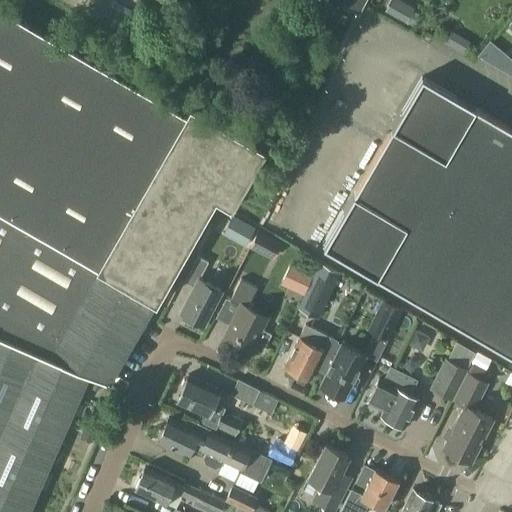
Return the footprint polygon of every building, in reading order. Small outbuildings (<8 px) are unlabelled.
[(358,14),(364,0),(339,0),(344,3),(342,7),(358,14)] [(405,22),(413,7),(400,0),(389,0),(384,10),(405,22)] [(58,332),(184,115),(0,5),(0,511),(26,511),(86,374),(106,384),(117,366),(58,332)] [(451,31),(444,42),(462,53),(469,41),(451,31)] [(322,245),(511,355),(511,128),(421,76),(322,245)] [(58,332),(117,366),(215,198),(232,207),(263,152),(189,110),(186,116),(184,115),(58,332)] [(232,212),(221,232),(243,243),(254,223),(232,212)] [(257,230),(250,245),(272,256),(279,241),(257,230)] [(240,246),(231,271),(255,279),(264,254),(240,246)] [(194,288),(199,279),(208,263),(197,257),(184,282),(194,288)] [(314,273),(298,307),(318,316),(334,282),(339,271),(320,262),(314,273)] [(270,334),(260,328),(266,316),(246,307),(257,286),(240,278),(229,299),(239,304),(223,335),(260,353),(270,334)] [(181,313),(202,324),(220,291),(199,279),(194,288),(181,313)] [(385,337),(399,310),(384,302),(370,329),(385,337)] [(305,324),(284,365),(309,378),(315,366),(322,370),(337,340),(305,324)] [(452,399),(452,398),(465,371),(466,371),(477,350),(457,339),(447,358),(445,356),(429,387),(452,399)] [(337,340),(322,370),(326,372),(320,383),(344,395),(365,354),(341,342),(340,344),(337,342),(338,340),(337,340)] [(379,378),(367,401),(383,410),(381,415),(402,426),(417,398),(410,394),(417,380),(391,366),(384,380),(379,378)] [(487,382),(466,371),(465,371),(452,398),(463,403),(442,445),(444,451),(452,455),(457,453),(470,459),(491,416),(474,408),(487,382)] [(182,387),(175,401),(205,414),(203,421),(216,428),(215,428),(233,437),(242,418),(223,410),(225,406),(214,402),(219,389),(187,375),(186,377),(183,378),(180,384),(182,387)] [(231,392),(252,403),(259,389),(238,378),(231,392)] [(207,437),(211,429),(189,418),(186,425),(168,417),(164,426),(159,428),(157,433),(158,438),(157,440),(187,455),(192,445),(198,448),(202,439),(200,438),(202,435),(207,437)] [(202,439),(198,448),(205,452),(203,457),(205,463),(214,467),(219,465),(222,460),(238,468),(237,470),(258,480),(269,459),(211,430),(211,429),(207,437),(202,435),(200,438),(202,439)] [(320,484),(313,499),(333,509),(346,484),(335,478),(347,455),(324,444),(307,478),(320,484)] [(176,482),(145,466),(134,488),(165,504),(171,491),(179,494),(209,509),(216,495),(184,479),(181,484),(176,481),(176,482)] [(396,480),(373,469),(361,494),(350,489),(338,511),(363,511),(369,500),(382,507),(396,480)] [(255,497),(231,485),(224,499),(248,511),(255,497)] [(437,511),(442,503),(441,502),(440,503),(434,500),(435,499),(433,498),(431,494),(426,492),(422,493),(412,488),(400,511),(437,511)]
